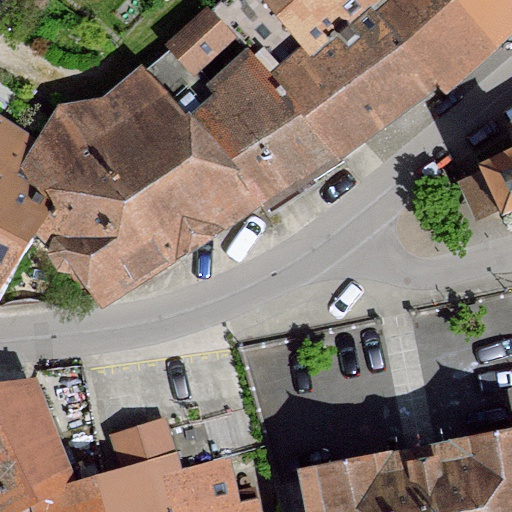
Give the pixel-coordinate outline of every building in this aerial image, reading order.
[(39,148),(0,123),(0,271),(18,247),(82,314),(481,59),(511,21),(511,0),(232,0),(220,11),(252,46),(212,84),(180,111),(143,70),(109,103),(62,111),(39,148)] [(232,38),(207,13),(172,46),(196,71),(232,38)] [(511,108),(505,112),(511,124),(511,141),(487,154),(511,200),(511,108)] [(0,511),(242,511),(230,450),(166,468),(154,446),(50,479),(17,385),(0,386),(0,511)] [(511,511),(511,436),(306,475),(313,511),(511,511)]
